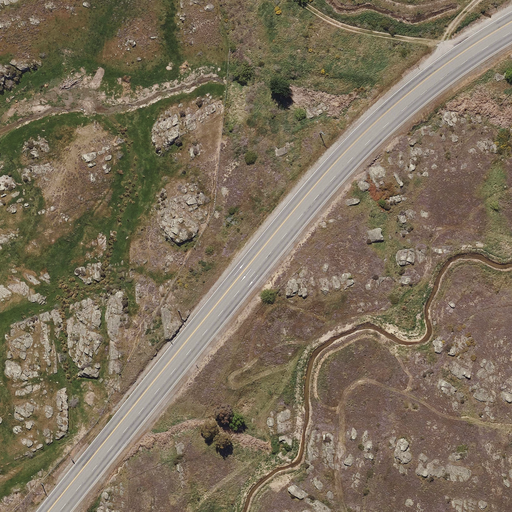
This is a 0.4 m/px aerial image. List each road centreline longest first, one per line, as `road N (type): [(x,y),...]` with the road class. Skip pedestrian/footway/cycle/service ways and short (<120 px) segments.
road 1 (primary): [(511,21),(424,80),(327,170),(47,511)]
road 2 (track): [(344,511),(340,409),(362,380),(446,417),(511,427)]
road 3 (track): [(442,45),(358,30),(296,0)]
